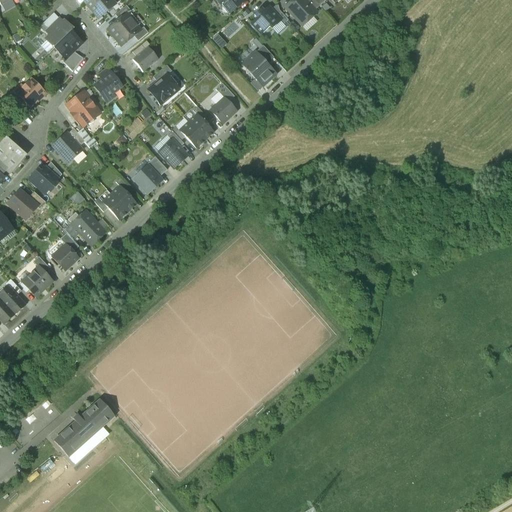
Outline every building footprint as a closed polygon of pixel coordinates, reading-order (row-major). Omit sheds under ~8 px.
[(87,0),(84,3),(98,20),(112,8),(107,2),(109,0),(87,0)] [(242,0),(215,0),(216,0),(221,7),(221,11),(224,15),(229,15),(244,2),(242,0)] [(303,0),(294,0),(285,9),(301,27),(316,14),(314,12),(303,0)] [(314,0),(303,0),(314,12),(320,7),(314,0)] [(114,16),(118,22),(126,15),(127,16),(130,13),(126,7),(114,16)] [(252,7),(243,13),(247,19),(256,12),(252,7)] [(275,7),(270,11),(280,22),(280,23),(283,26),(288,21),(279,12),(278,7),(275,7)] [(267,8),(260,15),(258,13),(254,16),(256,19),(250,25),(260,36),(269,28),(271,31),(280,23),(280,22),(270,11),(267,8)] [(118,22),(107,31),(116,42),(118,41),(122,46),(133,37),(140,32),(139,31),(127,16),(126,15),(118,22)] [(45,32),(49,36),(62,24),(58,19),(45,32)] [(49,36),(45,40),(54,50),(70,34),(72,31),(63,22),(62,24),(49,36)] [(140,32),(133,37),(137,43),(147,34),(143,28),(139,31),(140,32)] [(70,34),(54,50),(65,61),(73,53),(81,45),(70,34)] [(262,47),(255,54),(265,65),(273,59),(262,47)] [(157,61),(147,49),(132,61),(142,73),(157,61)] [(65,61),(62,63),(72,73),(83,60),(73,53),(65,61)] [(265,65),(255,54),(242,66),(262,88),(275,76),(265,65)] [(152,78),(156,84),(166,76),(166,77),(171,73),(166,67),(152,78)] [(99,76),(103,81),(110,75),(107,70),(99,76)] [(103,81),(94,87),(104,100),(107,104),(114,98),(111,95),(120,88),(110,75),(103,81)] [(166,77),(166,76),(156,84),(147,91),(151,96),(150,97),(153,101),(155,100),(160,106),(178,91),(174,86),(175,84),(175,83),(174,82),(174,81),(173,81),(173,80),(172,80),(171,80),(170,80),(169,81),(166,77)] [(20,87),(14,93),(30,109),(44,95),(31,81),(23,89),(20,87)] [(223,100),(227,104),(234,98),(222,85),(215,91),(223,100)] [(83,94),(67,107),(83,127),(87,124),(87,125),(90,125),(92,123),(93,120),(91,118),(97,113),(83,94)] [(223,100),(210,112),(222,125),(235,113),(227,104),(223,100)] [(192,112),(196,116),(202,122),(206,118),(197,108),(192,112)] [(202,122),(196,116),(188,124),(204,142),(213,134),(202,122)] [(204,142),(188,124),(179,132),(185,138),(196,150),(204,142)] [(180,142),(185,138),(179,132),(175,128),(171,132),(180,142)] [(67,135),(79,148),(84,143),(74,130),(67,135)] [(183,145),(180,142),(171,132),(166,137),(171,142),(172,141),(179,149),(183,145)] [(67,135),(52,148),(67,165),(82,152),(79,148),(67,135)] [(24,157),(5,140),(0,145),(0,151),(2,153),(0,154),(0,160),(9,168),(12,171),(24,157)] [(179,149),(172,141),(171,142),(158,154),(173,170),(186,158),(179,149)] [(158,179),(167,171),(154,158),(146,166),(147,168),(148,167),(158,179)] [(9,168),(0,160),(0,169),(4,173),(9,168)] [(61,176),(50,163),(45,169),(57,180),(61,176)] [(158,179),(148,167),(147,168),(133,181),(146,195),(161,182),(158,179)] [(45,169),(40,175),(37,172),(28,181),(44,195),(48,191),(49,193),(56,186),(54,184),(57,180),(45,169)] [(119,188),(125,194),(129,190),(119,179),(115,183),(119,188)] [(125,194),(119,188),(111,196),(127,213),(135,205),(125,194)] [(27,200),(19,192),(8,205),(25,221),(36,208),(27,200)] [(45,204),(33,193),(27,200),(36,208),(39,210),(45,204)] [(127,213),(111,196),(102,204),(108,210),(118,221),(127,213)] [(108,210),(102,204),(98,199),(94,203),(103,214),(108,210)] [(104,234),(85,213),(72,225),(80,234),(91,246),(104,234)] [(0,215),(0,240),(6,235),(4,233),(10,228),(0,215)] [(66,235),(72,241),(80,234),(72,225),(71,225),(63,232),(66,235)] [(66,246),(72,253),(78,248),(72,241),(66,235),(60,240),(66,246)] [(66,246),(52,259),(64,271),(77,259),(72,253),(66,246)] [(38,268),(45,276),(50,271),(38,258),(33,263),(38,268)] [(38,268),(22,283),(35,298),(52,283),(45,276),(38,268)] [(7,288),(8,288),(16,297),(21,292),(10,280),(5,285),(7,288)] [(16,297),(8,288),(7,288),(0,294),(0,300),(14,315),(20,310),(21,310),(23,309),(24,308),(24,307),(24,305),(16,297)] [(14,315),(0,300),(0,321),(3,324),(3,325),(4,325),(5,325),(6,324),(7,324),(7,323),(8,322),(7,321),(14,315)] [(95,403),(79,418),(77,415),(73,419),(75,422),(63,432),(63,433),(53,441),(68,458),(73,454),(69,450),(74,445),(75,447),(100,425),(102,428),(112,419),(108,414),(110,412),(100,400),(96,403),(95,403)]
